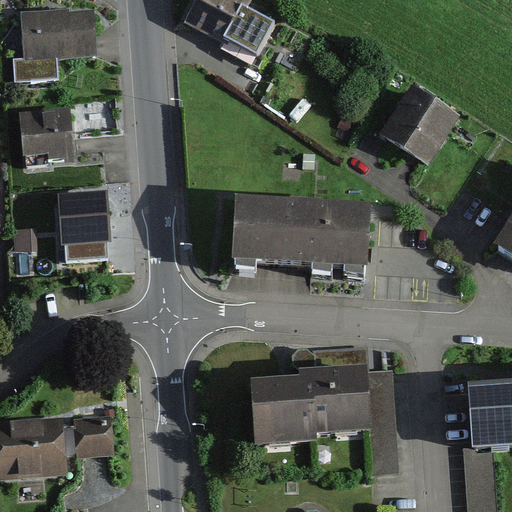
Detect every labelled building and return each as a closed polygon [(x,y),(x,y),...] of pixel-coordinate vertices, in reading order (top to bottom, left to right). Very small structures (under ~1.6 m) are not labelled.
[(199,0),(185,27),(222,47),(220,50),(260,70),(276,40),(270,36),(275,27),(247,13),(254,1),(252,0),(199,0)] [(101,13),(25,16),(28,66),(103,62),(101,13)] [(467,122),(423,92),(390,139),(435,169),(467,122)] [(78,120),(24,123),(26,165),(81,163),(78,120)] [(118,200),(65,203),(67,247),(120,244),(118,200)] [(381,214),(236,208),(233,272),(378,278),(381,214)] [(38,231),(15,233),(17,254),(39,253),(38,231)] [(511,233),(498,255),(511,264),(511,233)] [(322,385),(250,389),(254,453),(335,449),(334,441),(391,439),(388,374),(321,377),(322,385)] [(511,390),(469,392),(472,456),(511,453),(511,390)] [(70,418),(0,420),(0,466),(72,464),(70,418)] [(116,419),(81,420),(83,452),(117,450),(116,419)] [(498,511),(497,476),(469,477),(470,511),(498,511)]
